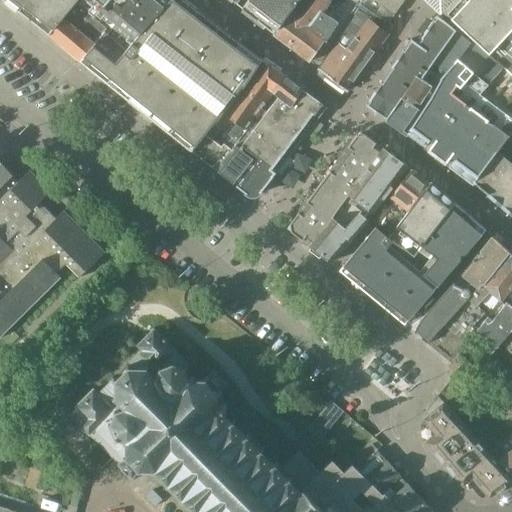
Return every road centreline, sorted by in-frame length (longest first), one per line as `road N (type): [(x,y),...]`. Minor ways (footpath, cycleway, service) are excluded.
road 1 (residential): [(407,458),(403,409),(431,377),(428,363),(102,100)]
road 2 (residential): [(64,145),(370,392),(388,438),(407,458)]
road 3 (residential): [(102,100),(0,17)]
